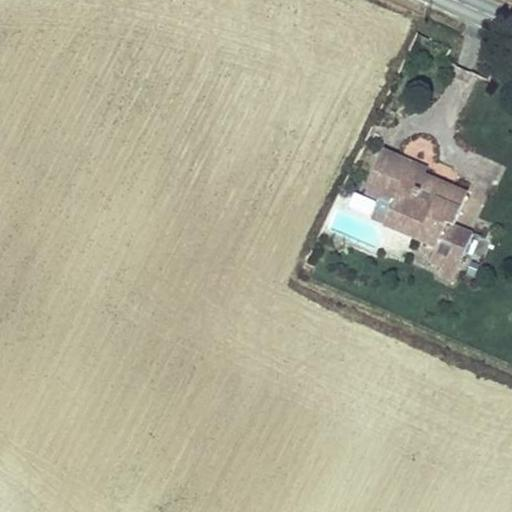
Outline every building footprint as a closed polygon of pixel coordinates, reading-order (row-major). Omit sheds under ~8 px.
[(379,201),(399,155),(384,149),(365,195),(379,201)] [(394,207),(413,161),(399,155),(379,201),(394,207)] [(386,226),(385,228),(434,248),(446,221),(456,225),(469,192),(427,175),(429,168),(413,161),(394,207),(386,226)] [(386,226),(394,207),(379,201),(372,220),(386,226)] [(474,233),(456,225),(446,221),(434,248),(435,249),(429,264),(442,269),(439,278),(453,284),(474,233)]
